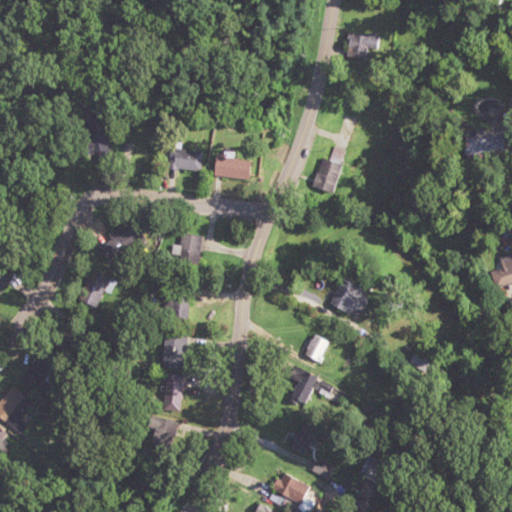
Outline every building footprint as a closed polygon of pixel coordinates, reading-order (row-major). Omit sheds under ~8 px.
[(124,166),(152,166),(152,132),(131,132),(131,143),(124,143),(124,166)] [(493,132),(463,132),(463,159),(493,159),(493,132)] [(308,188),(330,196),(345,151),(333,147),(328,162),(319,158),(308,188)] [(201,151),(169,149),(168,169),(200,171),(201,151)] [(212,177),(247,179),(248,158),(214,156),(212,177)] [(130,249),(143,239),(133,226),(120,237),(130,249)] [(179,256),(176,269),(194,272),(201,237),(180,233),(178,246),(173,246),(171,254),(179,256)] [(511,246),(511,233),(503,233),(503,246),(511,246)] [(0,292),(11,276),(0,268),(0,292)] [(95,309),(109,279),(90,270),(76,301),(95,309)] [(348,314),(351,309),(360,314),(370,295),(340,280),(329,304),(348,314)] [(170,297),(165,296),(163,318),(186,319),(188,286),(171,284),(170,297)] [(318,362),(328,342),(312,334),(302,354),(318,362)] [(182,365),(182,342),(163,341),(162,364),(182,365)] [(61,369),(47,353),(21,376),(35,392),(61,369)] [(306,404),(315,375),(292,368),(283,397),(306,404)] [(163,374),(163,409),(181,409),(181,374),(163,374)] [(0,416),(12,431),(35,411),(14,387),(0,398),(0,416)] [(305,455),(313,436),(296,429),(289,449),(305,455)] [(272,490),(298,503),(306,485),(281,473),(272,490)]
